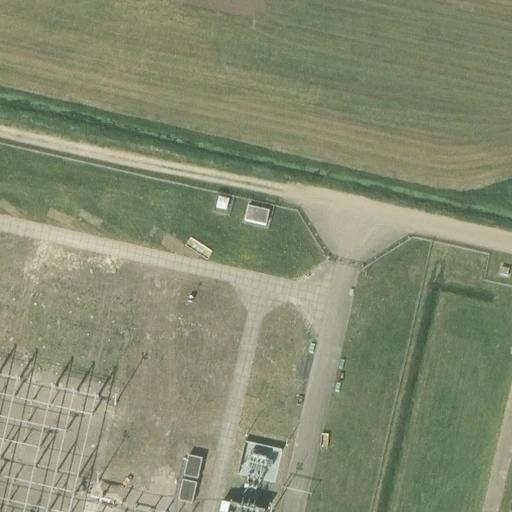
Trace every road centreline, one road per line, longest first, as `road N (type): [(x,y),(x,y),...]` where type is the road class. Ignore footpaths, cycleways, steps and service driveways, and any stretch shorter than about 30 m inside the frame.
road 1 (track): [(0,127),(355,209)]
road 2 (unclassified): [(340,269),(355,209),(511,244)]
